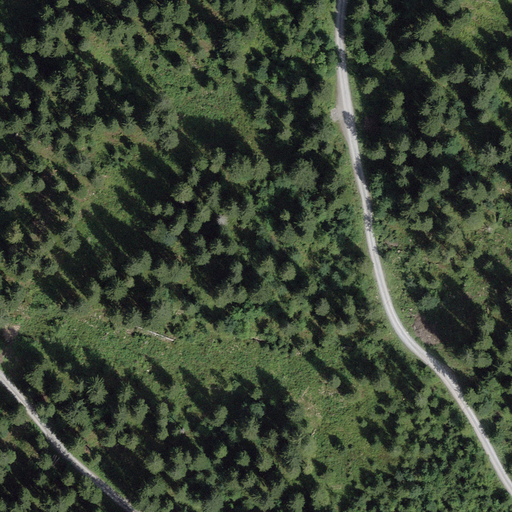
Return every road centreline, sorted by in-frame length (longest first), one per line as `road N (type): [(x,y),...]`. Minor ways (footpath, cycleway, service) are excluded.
road 1 (track): [(511,485),(445,369),(417,353),(388,311),(353,153),(343,0)]
road 2 (track): [(0,372),(54,439),(135,511)]
